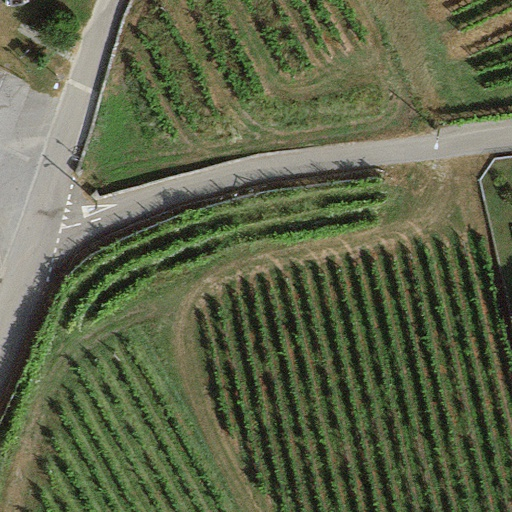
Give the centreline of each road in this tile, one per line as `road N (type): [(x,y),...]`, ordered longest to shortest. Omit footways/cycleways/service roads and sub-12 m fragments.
road 1 (residential): [(34,225),(59,227),(269,167),(511,137)]
road 2 (unclassified): [(34,225),(118,0)]
